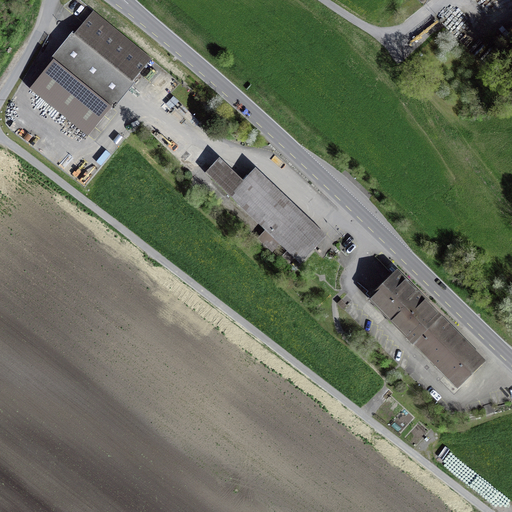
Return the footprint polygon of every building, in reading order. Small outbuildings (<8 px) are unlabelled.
[(151,59),(93,11),(74,34),(132,82),(151,59)] [(408,55),(429,35),(423,29),(402,49),(408,55)] [(53,60),(30,89),(88,136),(112,107),(53,60)] [(242,185),(219,163),(208,175),(231,197),(233,195),(302,259),(312,249),(305,242),(315,231),(254,172),(242,185)] [(397,272),(370,298),(458,386),(483,360),(397,272)] [(394,411),(399,417),(403,413),(398,407),(394,411)]
